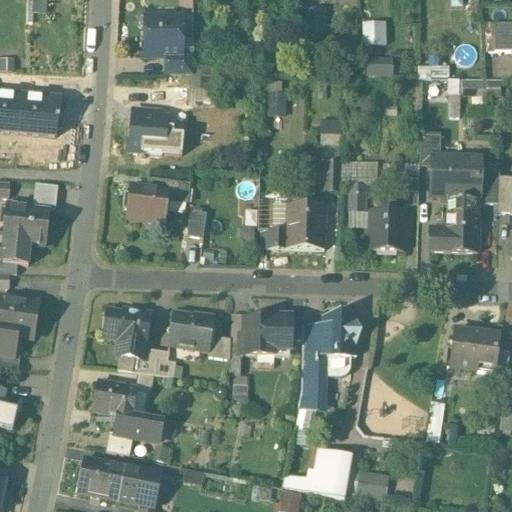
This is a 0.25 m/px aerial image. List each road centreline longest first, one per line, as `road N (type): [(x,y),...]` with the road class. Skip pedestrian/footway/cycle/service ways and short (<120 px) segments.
road 1 (residential): [(81,277),(511,293)]
road 2 (residential): [(102,0),(81,277)]
road 3 (residential): [(81,277),(29,511)]
